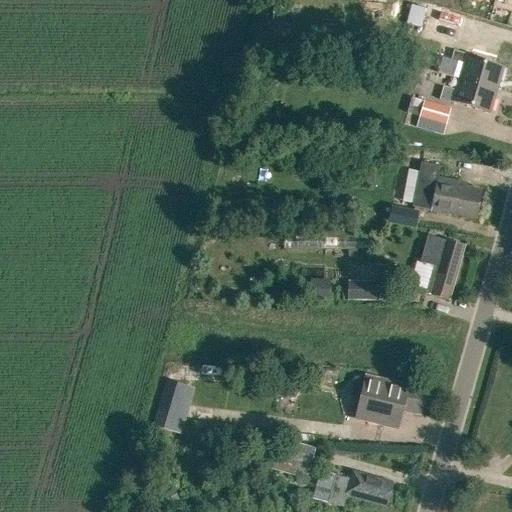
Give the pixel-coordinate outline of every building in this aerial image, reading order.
[(412,8),(407,25),(419,29),(424,12),(412,8)] [(451,40),(457,20),(435,13),(429,34),(451,40)] [(458,79),(496,91),(503,68),(466,57),(466,55),(453,51),(450,64),(461,68),(458,79)] [(490,113),(496,91),(458,79),(455,91),(443,87),(439,100),(452,104),(453,102),(490,113)] [(446,124),(451,107),(424,99),(419,116),(446,124)] [(476,221),(481,192),(460,187),(461,183),(438,178),(440,168),(421,164),(413,208),(476,221)] [(415,229),(418,213),(391,208),(387,224),(415,229)] [(448,301),(464,247),(427,237),(419,264),(433,268),(425,294),(448,301)] [(375,300),(376,281),(348,280),(347,299),(375,300)] [(313,283),(313,299),(329,299),(329,283),(313,283)] [(181,434),(195,387),(166,379),(152,425),(181,434)] [(356,419),(382,425),(397,429),(401,411),(419,415),(425,392),(392,384),(392,385),(365,379),(356,419)] [(306,478),(315,448),(295,441),(292,450),(278,445),(271,467),(306,478)] [(392,484),(352,473),(350,480),(335,476),(327,504),(343,509),(346,498),(385,508),(392,484)]
